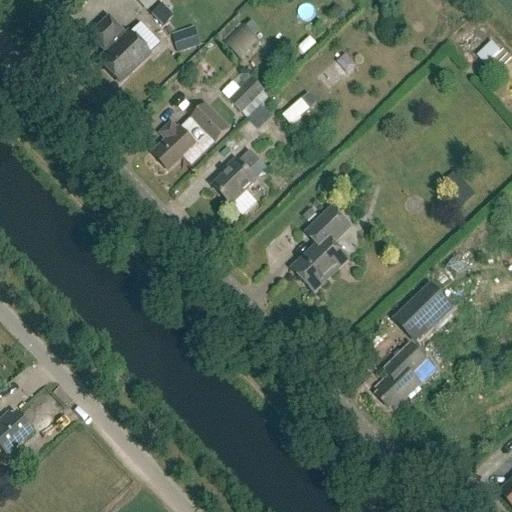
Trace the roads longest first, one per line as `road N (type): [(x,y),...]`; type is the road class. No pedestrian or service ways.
road 1 (unclassified): [(440,511),(0,46)]
road 2 (unclassified): [(185,511),(0,315)]
